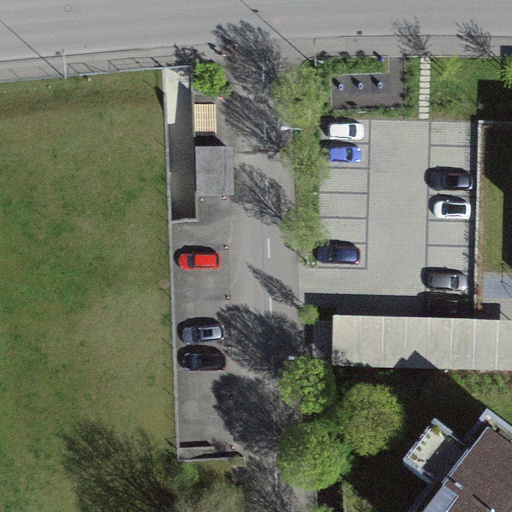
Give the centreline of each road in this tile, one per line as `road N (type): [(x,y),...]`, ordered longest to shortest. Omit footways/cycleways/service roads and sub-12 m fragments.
road 1 (unknown): [(242,7),(268,499)]
road 2 (residential): [(406,0),(0,26)]
